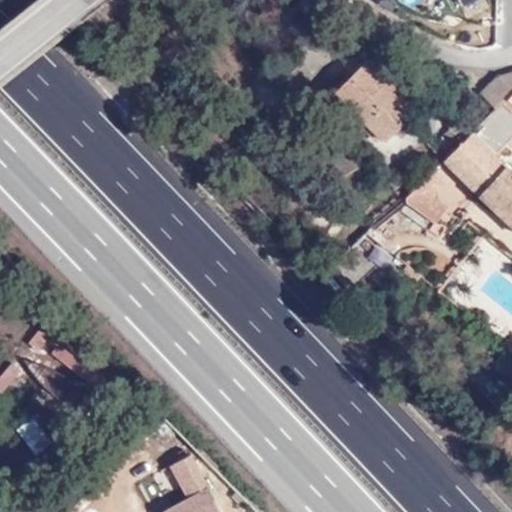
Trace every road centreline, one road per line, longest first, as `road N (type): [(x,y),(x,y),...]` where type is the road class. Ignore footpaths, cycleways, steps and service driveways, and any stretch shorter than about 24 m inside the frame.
road 1 (motorway): [(447,511),(0,50)]
road 2 (motorway): [(0,147),(352,511)]
